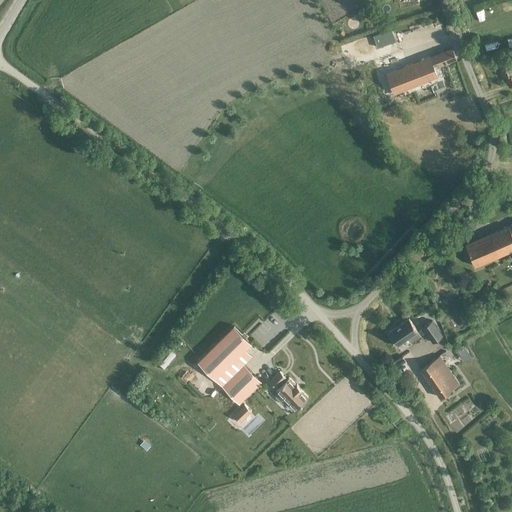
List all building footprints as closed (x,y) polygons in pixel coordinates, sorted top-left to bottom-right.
[(452,47),(386,71),(393,90),(436,74),(435,72),(440,70),(438,64),(456,57),(452,47)] [(511,63),(510,57),(496,61),(501,76),(505,75),(508,87),(511,85),(511,63)] [(435,92),(445,89),(442,80),(435,83),(434,81),(432,81),(435,92)] [(508,225),(466,243),(476,265),(511,249),(511,224),(508,226),(508,225)] [(408,318),(387,333),(396,346),(408,338),(410,342),(420,335),(425,331),(432,342),(442,335),(432,320),(422,327),(422,328),(417,331),(408,318)] [(233,325),(197,361),(215,378),(251,343),(245,337),(247,335),(244,332),(242,334),(233,325)] [(440,396),(459,383),(440,355),(420,368),(440,396)] [(243,363),(221,385),(239,403),(261,381),(243,363)] [(280,371),(270,380),(276,386),(278,387),(276,389),(279,393),(277,395),(276,396),(282,403),(286,400),(295,409),(307,397),(300,389),(301,389),(296,384),(288,377),(286,379),(285,377),(280,371)]
